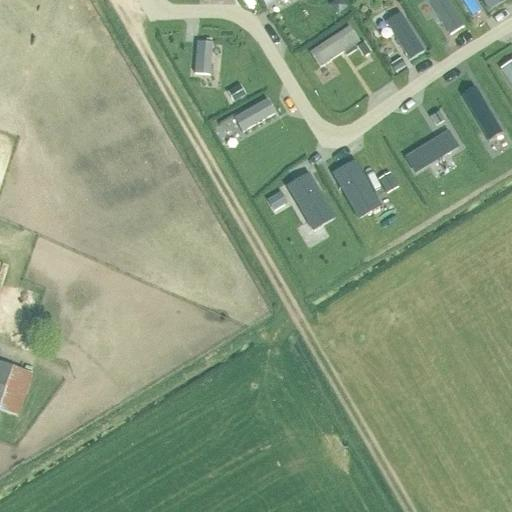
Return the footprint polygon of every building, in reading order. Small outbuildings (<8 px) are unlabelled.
[(270,0),(276,9),(292,0),(270,0)] [(339,0),(329,9),(337,17),(346,9),(339,0)] [(443,0),(430,0),(425,3),(448,40),(462,32),(443,0)] [(504,0),(476,0),(488,18),(508,5),(504,0)] [(399,19),(385,28),(408,66),(423,57),(399,19)] [(348,32),(308,58),(318,75),(359,48),(348,32)] [(359,48),(356,50),(364,60),(370,56),(363,45),(359,48)] [(213,49),(196,47),(193,79),(210,80),(213,49)] [(400,62),(391,68),(395,75),(404,69),(400,62)] [(511,66),(499,75),(511,95),(511,66)] [(239,89),(227,95),(232,104),(243,98),(239,89)] [(473,93),(460,101),(487,147),(501,139),(473,93)] [(265,105),(232,123),(240,138),(273,120),(265,105)] [(438,115),(430,120),(435,129),(443,124),(438,115)] [(447,138),(403,164),(414,181),(457,155),(447,138)] [(353,168),(330,181),(357,227),(380,213),(353,168)] [(389,178),(378,184),(386,198),(397,192),(389,178)] [(307,180),(285,193),(311,238),(333,225),(307,180)] [(279,197),(267,205),(273,214),(285,207),(279,197)] [(0,412),(18,418),(32,376),(0,365),(0,412)]
